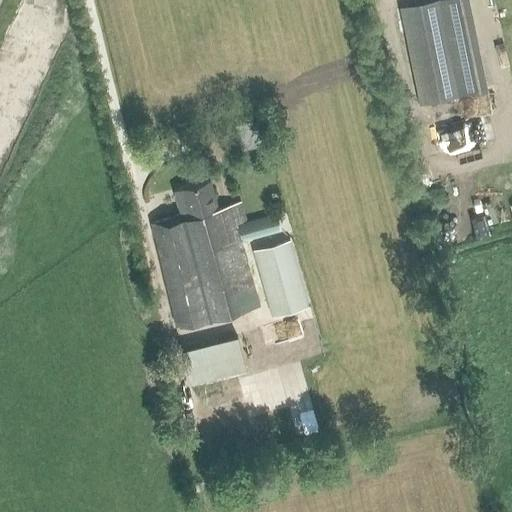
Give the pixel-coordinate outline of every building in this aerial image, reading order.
[(459,96),(439,0),(431,0),(398,7),(418,104),(459,96)] [(244,120),(245,145),(264,144),(264,120),(244,120)] [(176,326),(254,308),(258,307),(242,241),(280,231),(276,213),(246,220),(241,200),(218,206),(211,179),(173,188),(180,214),(151,221),(176,326)] [(309,304),(290,239),(252,250),(272,315),(309,304)] [(236,335),(181,349),(189,382),(244,368),(236,335)]
